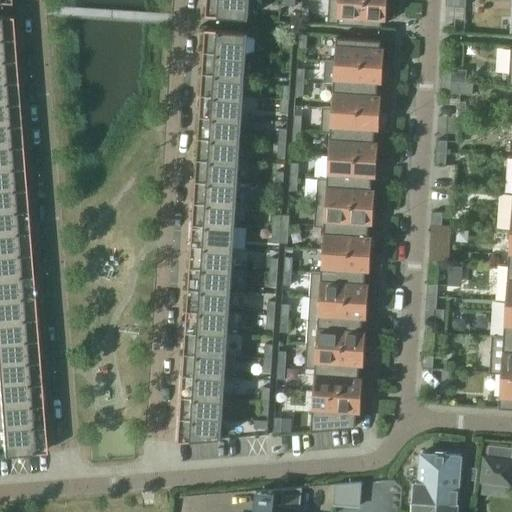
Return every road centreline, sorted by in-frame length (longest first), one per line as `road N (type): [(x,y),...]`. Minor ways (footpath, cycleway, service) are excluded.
road 1 (residential): [(75,489),(33,10)]
road 2 (residential): [(184,20),(159,483)]
road 3 (residential): [(407,421),(434,33)]
road 4 (residential): [(159,483),(371,463),(407,421)]
road 5 (residential): [(434,33),(184,20)]
road 6 (residential): [(184,20),(33,10)]
